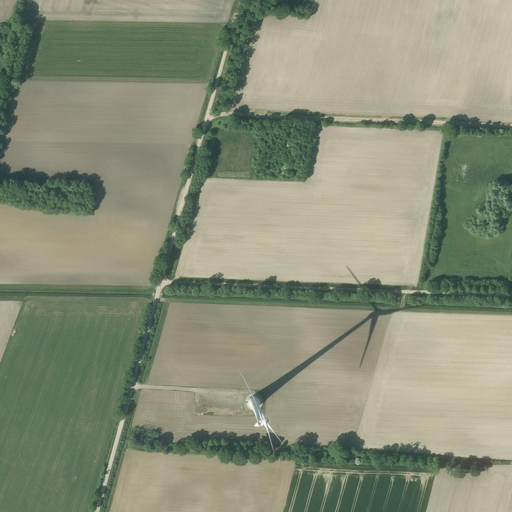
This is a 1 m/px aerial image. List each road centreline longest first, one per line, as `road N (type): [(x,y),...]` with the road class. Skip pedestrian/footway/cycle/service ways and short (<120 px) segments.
road 1 (unclassified): [(160,283),(511,298)]
road 2 (unclassified): [(207,114),(511,126)]
road 3 (unclassified): [(160,283),(97,511)]
road 4 (unclassified): [(207,114),(160,283)]
